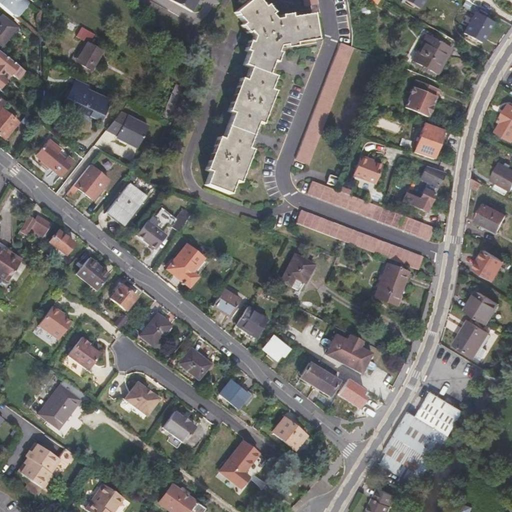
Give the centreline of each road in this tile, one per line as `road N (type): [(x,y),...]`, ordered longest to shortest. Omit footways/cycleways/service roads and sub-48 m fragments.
road 1 (tertiary): [(8,165),(364,461)]
road 2 (residential): [(450,258),(292,197),(280,179),(328,34),(323,0)]
road 3 (tertiary): [(450,258),(414,382),(364,461)]
road 4 (tertiary): [(511,48),(471,136),(450,258)]
